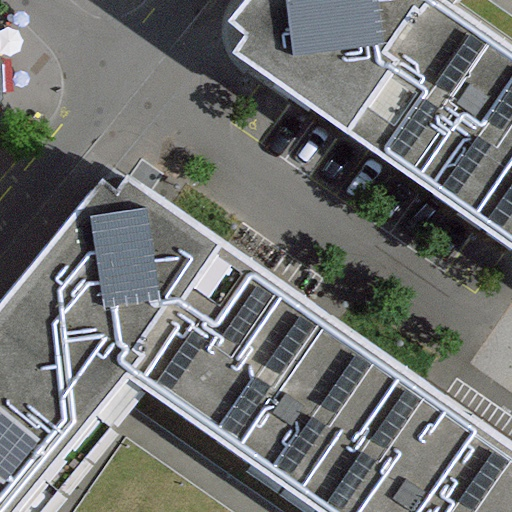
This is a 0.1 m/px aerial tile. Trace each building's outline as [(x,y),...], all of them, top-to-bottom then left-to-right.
[(446,0),(249,0),(249,1),(241,21),(247,44),(261,67),(349,127),(446,0)] [(511,33),(465,0),(446,0),(349,127),(511,243),(511,33)] [(0,90),(23,61),(0,43),(0,90)] [(139,360),(220,243),(126,188),(43,287),(139,360)] [(251,437),(332,320),(220,243),(139,360),(251,437)] [(0,511),(33,511),(139,360),(43,287),(0,338),(0,511)] [(359,511),(375,511),(452,403),(332,320),(251,437),(359,511)] [(511,511),(511,444),(452,403),(375,511),(511,511)]
